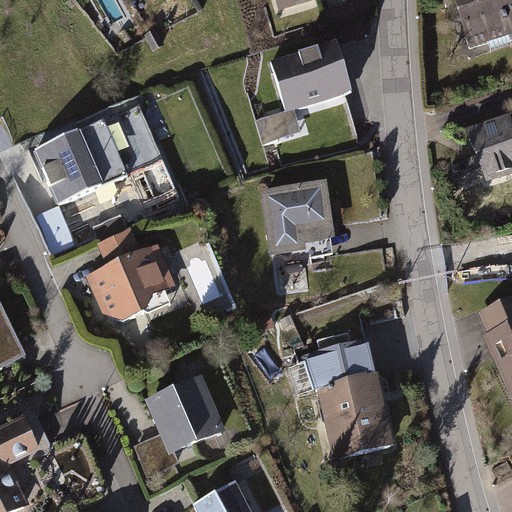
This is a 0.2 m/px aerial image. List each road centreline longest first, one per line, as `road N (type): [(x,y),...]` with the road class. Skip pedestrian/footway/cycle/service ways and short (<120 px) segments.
road 1 (residential): [(393,0),(418,258),(475,511)]
road 2 (residential): [(0,189),(77,369)]
